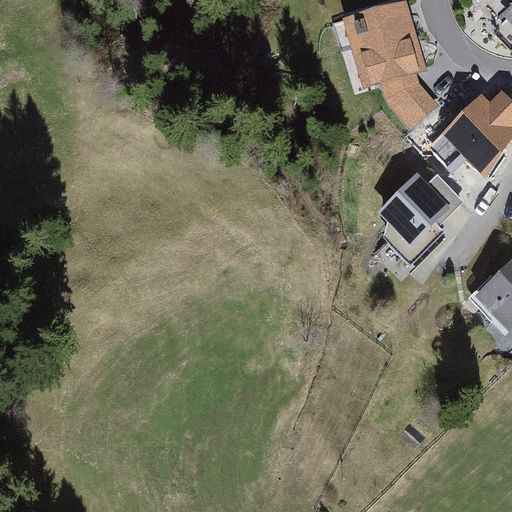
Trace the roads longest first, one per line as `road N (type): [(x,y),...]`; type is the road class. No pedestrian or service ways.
road 1 (residential): [(511,78),(488,74),(449,50),(425,0)]
road 2 (residential): [(511,159),(442,262)]
